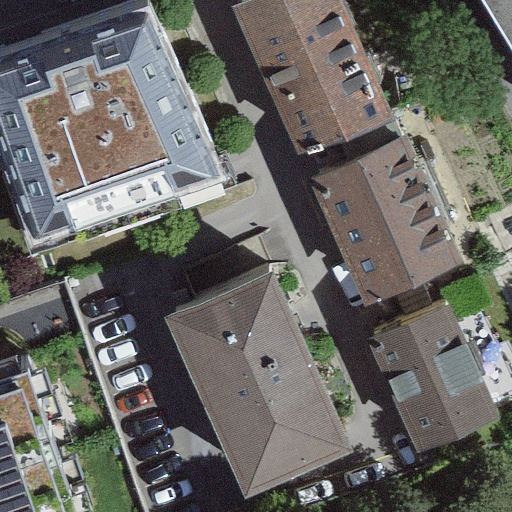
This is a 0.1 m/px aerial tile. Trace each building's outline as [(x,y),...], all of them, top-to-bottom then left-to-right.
[(155,0),(132,0),(0,47),(0,157),(34,251),(222,184),(155,0)] [(248,0),(269,54),(361,18),(354,0),(248,0)] [(361,18),(269,54),(299,131),(391,95),(361,18)] [(406,127),(319,166),(370,281),(457,242),(406,127)] [(346,431),(271,264),(182,303),(256,471),(346,431)] [(0,301),(0,511),(13,511),(0,472),(0,350),(50,334),(36,290),(0,301)] [(445,301),(377,331),(421,433),(490,403),(445,301)]
